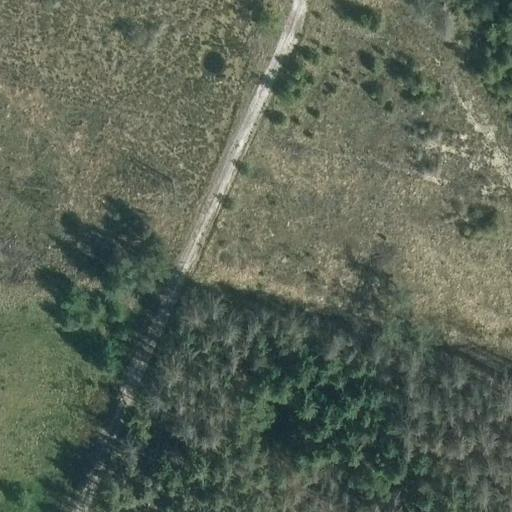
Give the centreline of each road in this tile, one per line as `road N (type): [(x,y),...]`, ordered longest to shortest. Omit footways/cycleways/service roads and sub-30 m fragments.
road 1 (track): [(82,511),(168,295),(295,29),(300,0)]
road 2 (track): [(401,0),(511,173)]
